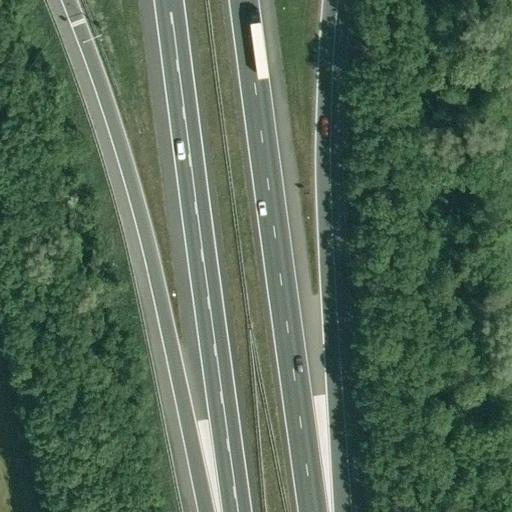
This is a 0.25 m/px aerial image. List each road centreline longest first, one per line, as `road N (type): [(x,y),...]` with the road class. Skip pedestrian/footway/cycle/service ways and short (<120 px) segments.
road 1 (motorway): [(74,0),(218,511)]
road 2 (motorway): [(312,511),(243,0)]
road 3 (motorway): [(168,0),(236,511)]
road 4 (motorway): [(327,511),(331,0)]
